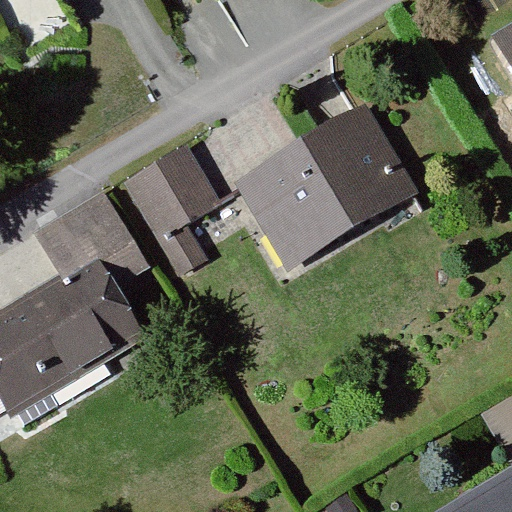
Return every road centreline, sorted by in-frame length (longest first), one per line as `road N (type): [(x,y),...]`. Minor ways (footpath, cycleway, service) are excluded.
road 1 (residential): [(0,227),(377,0)]
road 2 (unknown): [(188,113),(118,0)]
